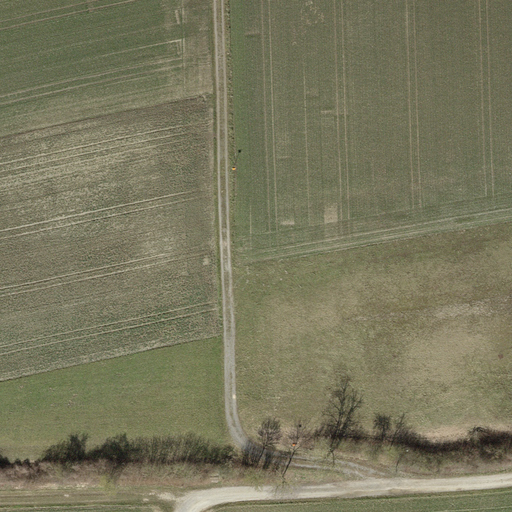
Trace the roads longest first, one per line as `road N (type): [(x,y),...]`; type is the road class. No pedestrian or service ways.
road 1 (track): [(412,487),(362,470),(254,453),(236,428),(219,0)]
road 2 (track): [(183,496),(511,479)]
road 3 (track): [(183,496),(0,503)]
